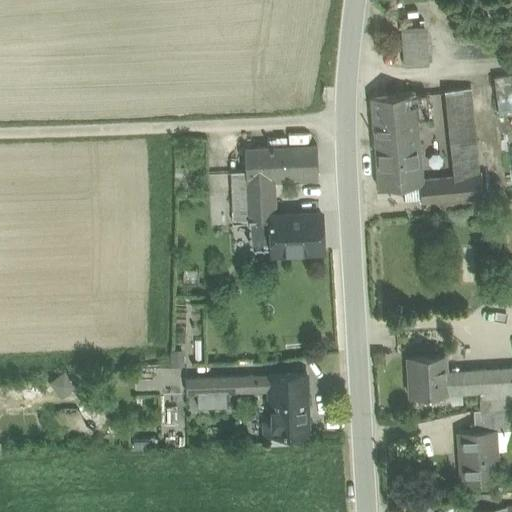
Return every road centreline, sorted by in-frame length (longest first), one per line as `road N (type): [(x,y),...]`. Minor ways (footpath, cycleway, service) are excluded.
road 1 (unclassified): [(364,511),(340,124),(354,0)]
road 2 (track): [(340,124),(0,133)]
